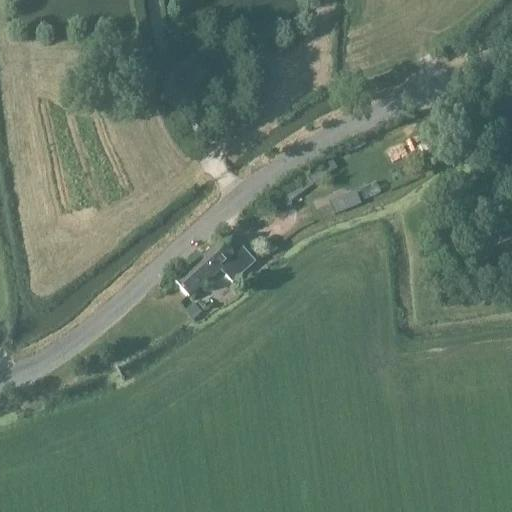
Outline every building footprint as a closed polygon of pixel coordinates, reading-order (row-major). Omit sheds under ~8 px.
[(317,174),(307,180),(312,189),(322,183),(317,174)] [(272,217),(312,189),(307,180),(303,175),(262,204),(272,217)] [(495,236),(510,233),(502,188),(486,192),(495,236)] [(354,193),(328,204),(333,218),(360,207),(354,193)] [(241,252),(233,259),(219,243),(174,284),(187,302),(220,272),(231,285),(253,266),(241,252)]
